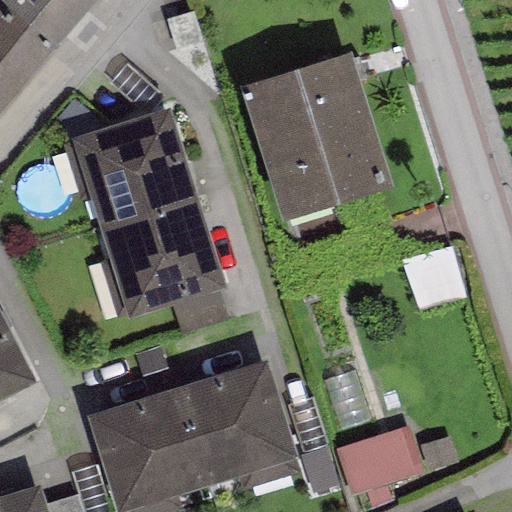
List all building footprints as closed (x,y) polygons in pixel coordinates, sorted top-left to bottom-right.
[(0,0),(0,123),(102,0),(0,0)] [(350,63),(249,94),(254,109),(245,112),(283,232),(393,197),(350,63)] [(88,198),(98,232),(196,201),(170,116),(63,149),(79,201),(88,198)] [(226,295),(196,201),(98,232),(108,263),(99,266),(117,322),(124,320),(126,326),(226,295)] [(461,242),(412,254),(424,305),(473,293),(461,242)] [(0,320),(0,406),(35,389),(0,320)] [(205,493),(241,482),(244,493),(300,476),(297,465),(267,369),(175,397),(205,493)] [(114,511),(179,511),(177,502),(205,493),(175,397),(88,423),(114,511)] [(359,497),(433,473),(416,421),(342,444),(359,497)] [(45,511),(40,493),(0,505),(0,511),(45,511)]
